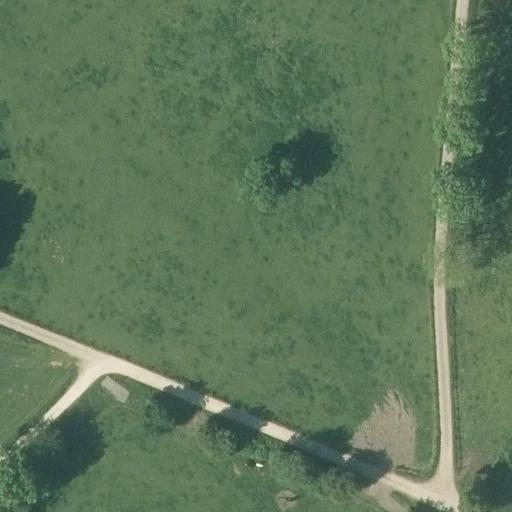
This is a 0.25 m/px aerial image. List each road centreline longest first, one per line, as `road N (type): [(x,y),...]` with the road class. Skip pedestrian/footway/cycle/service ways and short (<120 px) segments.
road 1 (track): [(461,0),(440,235),(441,501)]
road 2 (track): [(101,361),(441,501)]
road 3 (track): [(0,461),(101,361)]
